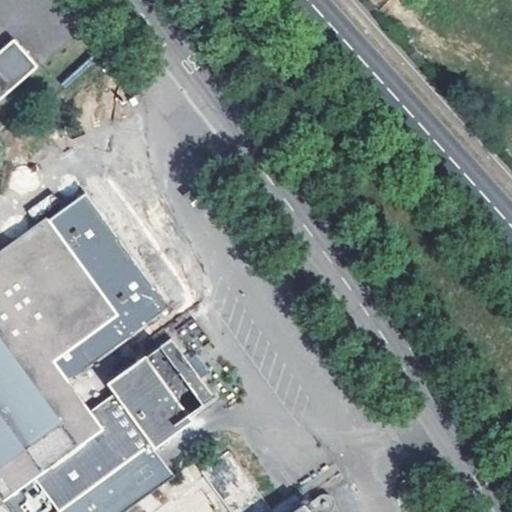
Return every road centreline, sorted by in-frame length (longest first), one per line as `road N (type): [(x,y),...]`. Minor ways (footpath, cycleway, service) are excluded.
road 1 (secondary): [(141,0),(309,217),(494,496),(511,511)]
road 2 (secondary): [(511,237),(295,0)]
